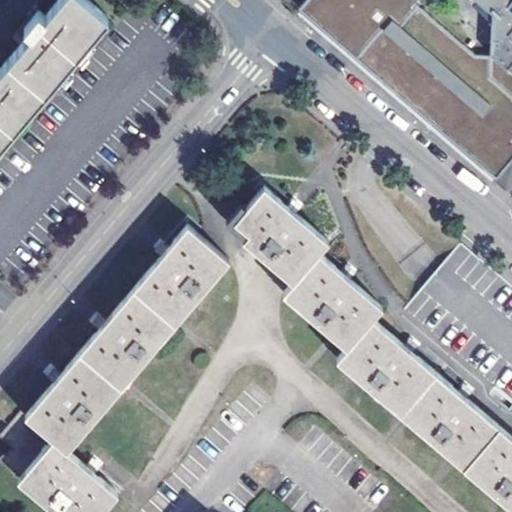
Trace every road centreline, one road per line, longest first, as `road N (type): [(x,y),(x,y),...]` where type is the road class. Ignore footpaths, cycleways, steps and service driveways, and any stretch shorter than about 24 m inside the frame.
road 1 (residential): [(271,36),(0,353)]
road 2 (tertiary): [(271,36),(511,241)]
